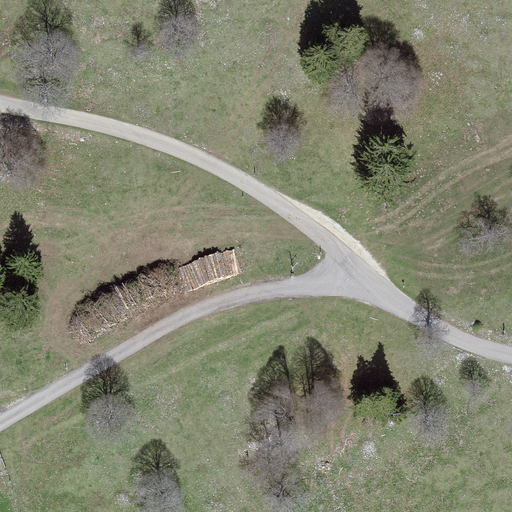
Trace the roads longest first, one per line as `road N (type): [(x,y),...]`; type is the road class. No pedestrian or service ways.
road 1 (unclassified): [(358,270),(274,201),(209,163),(116,127),(0,102)]
road 2 (unclassified): [(0,422),(198,310),(358,270)]
road 3 (unclassified): [(511,354),(435,326),(358,270)]
